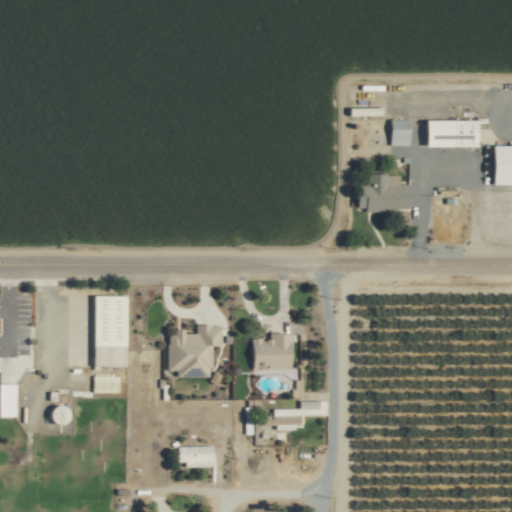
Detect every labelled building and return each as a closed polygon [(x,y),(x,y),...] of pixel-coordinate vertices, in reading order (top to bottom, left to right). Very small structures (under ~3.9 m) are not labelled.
[(408,120),(389,119),(389,145),(407,145),(408,120)] [(424,147),(476,146),(475,119),(424,119),(424,147)] [(511,144),(491,144),(491,184),(511,184),(511,144)] [(356,184),(355,211),(397,211),(397,207),(408,207),(408,184),(397,184),(397,174),(366,174),(366,184),(356,184)] [(124,295),(92,295),(91,366),(123,366),(124,295)] [(219,325),(193,324),(193,333),(182,332),(183,329),(166,328),(165,369),(174,370),(174,375),(208,376),(209,345),(218,346),(219,325)] [(250,369),(289,368),(289,333),(266,333),(266,338),(249,338),(250,369)] [(293,408),(270,408),(270,415),(259,415),(259,426),(272,426),(272,428),(299,428),(299,415),(293,415),(293,408)] [(176,463),(211,462),(211,445),(176,446),(176,463)]
